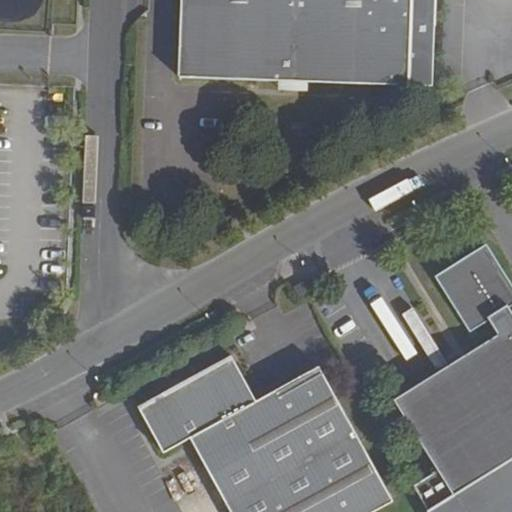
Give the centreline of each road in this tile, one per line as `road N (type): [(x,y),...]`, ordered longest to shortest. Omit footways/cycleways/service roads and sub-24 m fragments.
road 1 (unclassified): [(511,134),(352,206),(125,334)]
road 2 (unclassified): [(125,334),(100,285),(109,0)]
road 3 (unclassified): [(125,334),(0,402)]
